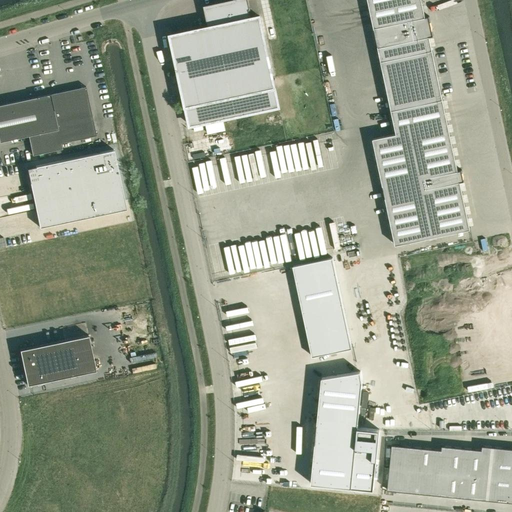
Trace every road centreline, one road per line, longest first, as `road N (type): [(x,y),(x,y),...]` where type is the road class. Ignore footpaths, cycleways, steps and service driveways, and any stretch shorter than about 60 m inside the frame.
road 1 (unclassified): [(139,4),(217,343),(225,407),(216,511)]
road 2 (unclassified): [(469,0),(511,201)]
road 3 (unclassified): [(0,45),(139,4)]
road 4 (unclassified): [(0,355),(9,395),(0,491)]
